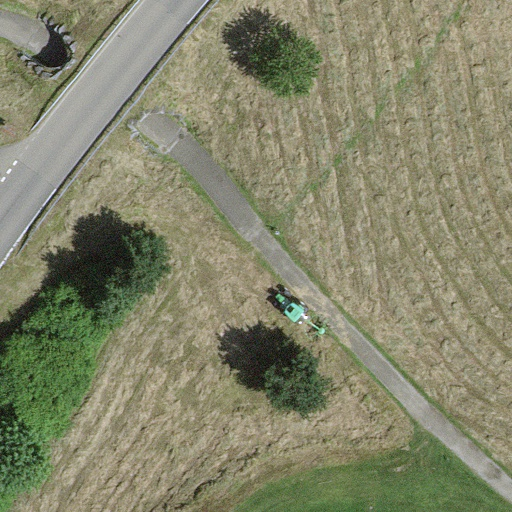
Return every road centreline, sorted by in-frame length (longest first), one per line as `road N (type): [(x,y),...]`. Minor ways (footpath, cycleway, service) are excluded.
road 1 (track): [(511,488),(342,332),(170,140),(75,63),(0,26)]
road 2 (tertiary): [(173,0),(0,224)]
